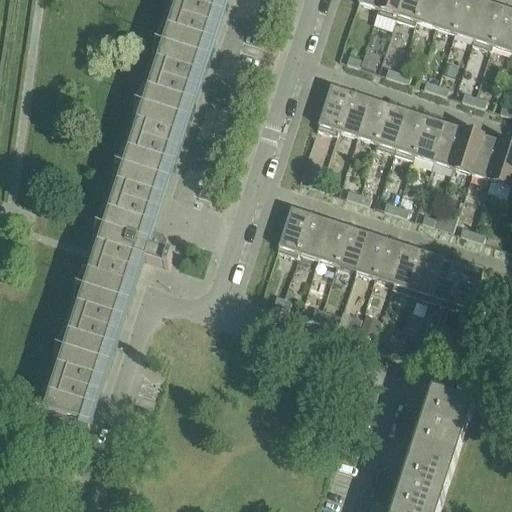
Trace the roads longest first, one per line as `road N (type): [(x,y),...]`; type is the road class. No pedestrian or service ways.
road 1 (residential): [(209,318),(402,380),(358,511)]
road 2 (residential): [(236,241),(175,222),(247,0)]
road 3 (residential): [(236,241),(314,0)]
road 4 (residential): [(87,511),(152,302)]
